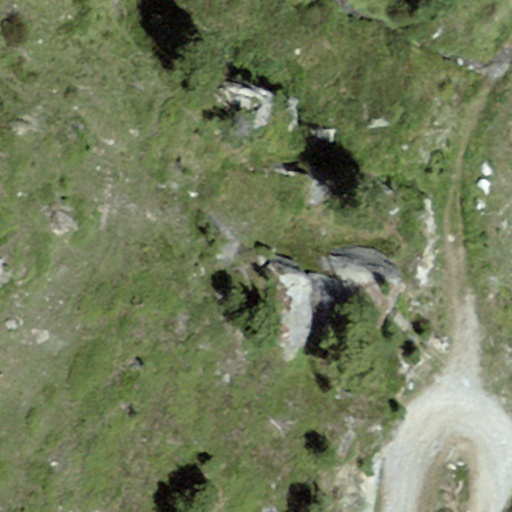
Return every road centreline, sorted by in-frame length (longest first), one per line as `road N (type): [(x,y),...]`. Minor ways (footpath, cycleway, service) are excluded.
road 1 (track): [(416,511),(431,423),(480,374),(511,412)]
road 2 (track): [(480,374),(511,194)]
